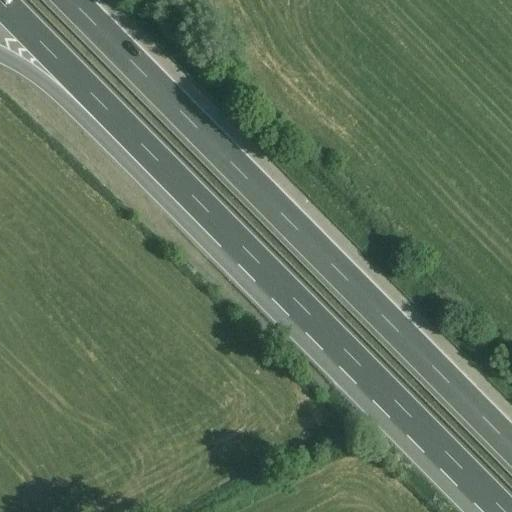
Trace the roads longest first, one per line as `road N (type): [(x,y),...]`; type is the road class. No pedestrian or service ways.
road 1 (motorway): [(511,448),(74,0)]
road 2 (motorway): [(137,144),(498,511)]
road 3 (motorway): [(0,4),(137,144)]
road 4 (motorway): [(0,57),(137,144)]
